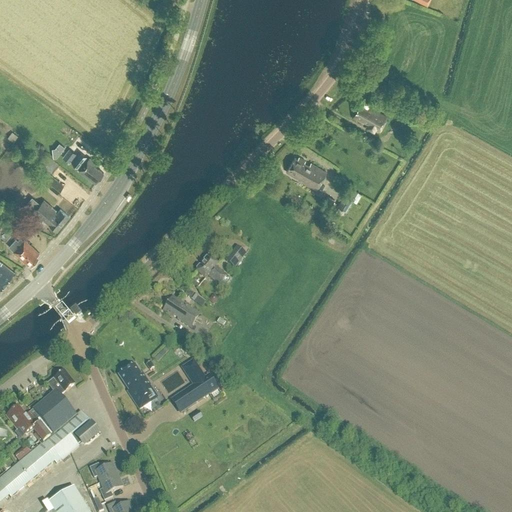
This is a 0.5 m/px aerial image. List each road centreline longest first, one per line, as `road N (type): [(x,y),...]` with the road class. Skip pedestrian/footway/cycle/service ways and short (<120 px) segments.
road 1 (unclassified): [(79,334),(318,94),(350,45),(362,0)]
road 2 (primary): [(37,283),(128,174),(175,82),(201,0)]
road 3 (tertiary): [(155,511),(79,334)]
